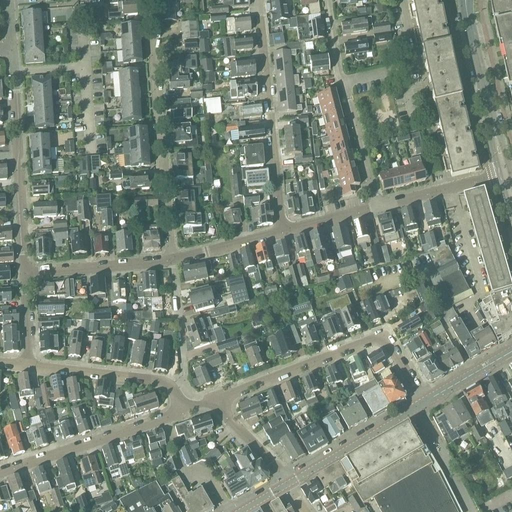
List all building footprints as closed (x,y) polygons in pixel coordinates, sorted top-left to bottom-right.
[(117,11),(107,11),(108,21),(122,20),(122,17),(137,16),(136,3),(121,4),(120,0),(109,0),(110,5),(117,5),(117,11)] [(165,0),(166,6),(160,6),(161,23),(177,21),(174,21),(173,12),(177,12),(177,5),(176,5),(175,0),(165,0)] [(215,8),(211,8),(211,15),(216,15),(226,14),(226,9),(234,9),(249,7),(248,0),(222,0),(223,7),(222,7),(215,8)] [(315,0),(299,0),(300,7),(308,6),(309,17),(320,16),(318,4),(316,4),(315,0)] [(375,0),(378,16),(386,14),(384,0),(375,0)] [(415,20),(416,25),(443,19),(438,0),(411,0),(412,5),(408,6),(411,20),(415,20)] [(511,0),(492,0),(492,2),(492,4),(492,6),(492,8),(492,10),(492,12),(511,100),(511,0)] [(277,3),(281,28),(289,26),(288,21),(287,12),(286,12),(284,2),(277,3)] [(281,28),(277,3),(270,4),(272,15),(271,15),(272,24),(273,29),(281,28)] [(356,9),(357,15),(357,19),(371,17),(369,7),(362,8),(356,9)] [(41,26),(40,13),(22,15),(23,27),(41,26)] [(307,17),(296,19),(297,28),(296,28),(298,38),(299,44),(303,43),(323,40),(321,23),(308,25),(307,17)] [(358,22),(340,24),(342,37),(360,35),(367,34),(366,29),(366,28),(372,27),(370,18),(364,19),(364,20),(364,21),(364,22),(358,22)] [(229,21),(226,22),(227,34),(230,34),(236,34),(250,33),(248,19),(229,21)] [(448,44),(448,43),(443,19),(416,25),(417,30),(413,31),(416,45),(420,44),(421,50),(448,44)] [(183,40),(196,39),(195,24),(183,25),(183,40)] [(372,28),(373,35),(389,32),(389,25),(372,28)] [(42,38),(41,26),(23,27),(24,39),(42,38)] [(121,39),(139,38),(138,26),(120,27),(121,39)] [(391,42),(389,32),(373,35),(374,45),(391,42)] [(284,45),(283,36),(283,35),(279,36),(279,41),(271,42),(272,47),(284,45)] [(24,39),(24,51),(43,50),(42,38),(24,39)] [(140,50),(139,38),(121,39),(122,51),(140,50)] [(233,39),(222,40),(224,59),(235,59),(234,53),(251,51),(250,41),(233,42),(233,39)] [(208,41),(199,42),(200,55),(209,54),(208,41)] [(366,42),(344,45),(345,57),(352,56),(353,60),(357,63),(362,62),(363,61),(365,58),(364,54),(368,53),(367,48),(373,47),(372,41),(366,42)] [(427,75),(427,77),(454,71),(453,66),(451,54),(448,43),(448,44),(421,50),(427,75)] [(44,63),(43,50),(24,51),(25,65),(44,63)] [(141,63),(140,50),(122,51),(123,64),(141,63)] [(275,69),(291,67),(290,57),(295,57),(295,52),(295,51),(273,54),(273,55),(274,66),(275,66),(275,69)] [(305,68),(310,67),(311,75),(328,73),(326,57),(310,58),(310,54),(304,55),(305,68)] [(163,65),(163,73),(185,71),(187,71),(197,70),(196,57),(178,58),(178,60),(178,64),(163,65)] [(211,61),(200,62),(202,74),(213,73),(211,61)] [(231,72),(253,70),(253,63),(235,65),(230,65),(231,72)] [(291,67),(275,69),(276,72),(275,72),(276,84),(298,82),(298,77),(292,77),(291,67)] [(253,70),(231,72),(231,80),(237,79),(237,80),(254,78),(253,70)] [(164,79),(170,79),(170,82),(169,82),(169,90),(171,92),(186,91),(188,89),(187,71),(185,71),(163,73),(164,79)] [(427,77),(427,78),(433,104),(460,97),(460,98),(461,97),(455,75),(454,71),(427,77)] [(120,86),(138,85),(137,72),(119,74),(120,86)] [(208,74),(202,74),(202,84),(209,84),(209,83),(215,83),(214,74),(208,74)] [(51,92),(50,78),(31,79),(32,93),(51,92)] [(230,92),(255,89),(255,82),(235,84),(229,84),(230,92)] [(298,82),(276,84),(277,96),(278,96),(278,99),(294,97),(293,87),(299,86),(298,82)] [(139,97),(138,85),(120,86),(121,98),(139,97)] [(255,89),(230,92),(231,100),(236,99),(256,97),(255,89)] [(200,91),(188,92),(189,100),(201,99),(200,91)] [(317,96),(319,106),(337,102),(334,91),(317,96)] [(51,104),(51,92),(32,93),(33,105),(51,104)] [(121,98),(121,110),(140,109),(139,97),(121,98)] [(294,97),(278,99),(279,102),(278,102),(279,114),(302,112),(301,111),(301,107),(295,107),(294,97)] [(439,128),(466,122),(460,98),(460,97),(433,104),(435,109),(431,110),(434,124),(438,123),(439,128)] [(172,108),(169,109),(170,121),(190,120),(189,101),(172,102),(172,108)] [(340,112),(337,102),(319,106),(322,117),(340,112)] [(52,116),(51,104),(33,105),(34,117),(52,116)] [(219,105),(204,107),(204,116),(219,114),(219,105)] [(259,107),(238,109),(239,120),(242,120),(261,118),(259,107)] [(141,121),(140,109),(121,110),(122,122),(141,121)] [(342,123),(340,112),(322,117),(325,128),(342,123)] [(53,128),(52,116),(34,117),(35,129),(53,128)] [(445,153),(472,147),(466,122),(439,128),(441,133),(436,135),(440,149),(444,148),(445,153)] [(345,134),(342,123),(325,128),(328,138),(345,134)] [(185,150),(197,149),(196,137),(189,138),(188,128),(173,129),(173,130),(170,131),(171,137),(173,137),(174,145),(184,144),(185,150)] [(245,141),(262,139),(263,139),(262,128),(243,130),(245,141)] [(284,131),(285,143),(299,142),(298,129),(284,131)] [(147,142),(146,130),(128,131),(129,143),(147,142)] [(348,144),(345,134),(328,138),(320,140),(322,145),(329,143),(330,149),(348,144)] [(49,150),(48,137),(30,139),(31,151),(49,150)] [(412,139),(416,156),(424,154),(420,137),(412,139)] [(129,143),(130,155),(148,154),(147,142),(129,143)] [(299,142),(285,143),(286,156),(300,155),(299,142)] [(351,155),(348,144),(330,149),(333,159),(351,155)] [(446,158),(442,159),(446,173),(450,172),(451,178),(475,172),(474,172),(477,168),(472,147),(445,153),(446,158)] [(243,150),(244,158),(240,158),(241,169),(245,168),(245,170),(262,168),(261,148),(243,150)] [(31,151),(32,163),(50,162),(49,150),(31,151)] [(187,157),(172,158),(173,170),(191,168),(191,162),(191,161),(195,160),(194,152),(186,153),(187,157)] [(149,167),(148,154),(130,155),(123,156),(124,168),(149,167)] [(353,165),(351,155),(333,159),(336,170),(353,165)] [(50,162),(32,163),(33,175),(51,174),(58,174),(57,161),(50,162)] [(410,167),(414,184),(425,182),(421,164),(410,167)] [(336,170),(339,180),(356,176),(353,165),(336,170)] [(404,187),(414,184),(410,167),(399,170),(404,187)] [(191,168),(173,170),(174,182),(192,180),(191,168)] [(240,170),(241,182),(246,181),(246,189),(255,188),(255,191),(265,190),(265,187),(267,187),(266,174),(253,175),(252,169),(240,170)] [(242,197),(240,182),(239,170),(232,170),(232,177),(234,198),(242,197)] [(399,170),(389,172),(393,190),(404,187),(399,170)] [(393,190),(389,172),(378,175),(382,193),(393,190)] [(359,186),(356,176),(339,180),(343,197),(355,194),(353,188),(359,186)] [(123,182),(122,185),(122,188),(124,190),(130,190),(150,189),(149,177),(129,178),(129,182),(123,182)] [(307,183),(309,193),(317,192),(316,182),(307,183)] [(48,196),(53,196),(53,187),(47,187),(47,183),(40,183),(40,184),(31,185),(32,198),(48,197),(48,196)] [(305,184),(297,185),(299,200),(302,217),(314,215),(311,198),(307,199),(305,184)] [(288,202),(285,202),(285,203),(288,220),(300,217),(297,200),(295,186),(286,187),(287,196),(288,202)] [(175,195),(176,207),(194,206),(194,199),(195,199),(196,199),(197,199),(198,198),(199,198),(199,197),(200,196),(200,195),(200,194),(200,188),(185,189),(185,195),(175,195)] [(464,196),(467,205),(488,199),(485,190),(464,196)] [(258,196),(243,197),(244,206),(259,204),(258,196)] [(112,229),(110,203),(110,197),(95,198),(96,215),(101,214),(102,230),(112,229)] [(65,214),(76,213),(77,224),(90,222),(89,215),(88,215),(88,203),(87,203),(87,198),(64,200),(65,214)] [(147,199),(147,208),(157,207),(156,198),(147,199)] [(141,208),(142,208),(147,208),(147,199),(142,200),(133,200),(134,212),(142,212),(141,208)] [(469,215),(490,209),(488,199),(467,205),(469,215)] [(49,205),(33,206),(34,219),(50,219),(50,218),(56,218),(55,205),(49,206),(49,205)] [(441,226),(440,221),(440,219),(440,217),(440,215),(438,214),(436,205),(424,208),(426,217),(425,218),(426,224),(427,224),(428,229),(441,226)] [(195,217),(194,206),(176,207),(177,219),(182,218),(195,217)] [(227,229),(239,226),(238,219),(239,219),(238,212),(237,212),(236,207),(230,208),(231,214),(224,216),(227,229)] [(251,212),(252,221),(271,218),(270,209),(256,210),(256,211),(251,212)] [(493,218),(490,209),(469,215),(472,224),(493,218)] [(406,234),(418,231),(417,226),(418,226),(413,211),(401,214),(405,229),(406,234)] [(207,216),(195,217),(182,218),(183,230),(191,229),(192,236),(205,235),(204,226),(207,225),(207,216)] [(384,245),(397,242),(404,240),(400,226),(394,227),(391,216),(378,219),(384,245)] [(272,226),(271,218),(252,221),(253,228),(259,227),(259,228),(272,226)] [(474,233),(495,227),(493,218),(472,224),(474,233)] [(358,246),(370,243),(369,238),(371,236),(370,232),(367,231),(365,223),(353,226),(356,241),(357,241),(358,246)] [(117,254),(131,253),(130,235),(129,235),(128,227),(121,228),(122,235),(115,236),(117,254)] [(157,227),(149,228),(152,252),(159,251),(157,227)] [(352,252),(351,248),(346,227),(333,230),(339,255),(352,252)] [(498,236),(495,227),(474,233),(477,242),(498,236)] [(152,252),(149,228),(141,229),(143,252),(152,252)] [(0,242),(11,242),(10,229),(0,230),(0,242)] [(36,243),(35,243),(36,260),(37,259),(39,261),(42,261),(43,259),(49,258),(48,249),(51,249),(50,243),(54,242),(67,241),(66,230),(52,231),(47,231),(47,236),(36,237),(35,237),(36,243)] [(77,230),(70,230),(70,239),(72,256),(73,256),(74,258),(78,257),(79,255),(86,255),(85,238),(79,239),(78,239),(77,230)] [(318,234),(324,259),(331,257),(329,252),(330,252),(326,232),(318,234)] [(323,259),(324,259),(318,234),(310,236),(315,256),(317,267),(325,265),(323,259)] [(444,243),(436,245),(433,234),(426,236),(430,252),(446,248),(444,243)] [(107,240),(104,240),(101,236),(93,237),(94,256),(108,255),(107,240)] [(422,247),(428,246),(425,236),(419,238),(422,247)] [(480,251),(501,245),(498,236),(477,242),(480,251)] [(298,261),(304,259),(306,264),(312,262),(311,257),(310,253),(310,252),(306,237),(294,240),(296,247),(295,247),(297,256),(298,261)] [(279,266),(290,264),(288,258),(289,258),(285,243),(284,244),(283,243),(279,244),(278,245),(277,246),(278,248),(274,249),(277,261),(279,266)] [(503,254),(501,245),(480,251),(482,260),(503,254)] [(267,246),(256,249),(257,254),(256,255),(259,266),(265,264),(267,272),(273,271),(271,263),(272,263),(267,246)] [(380,246),(370,249),(375,268),(385,265),(385,264),(383,257),(380,246)] [(429,253),(452,300),(454,306),(474,296),(471,291),(469,292),(447,248),(429,253)] [(0,250),(0,263),(13,263),(11,250),(0,250)] [(258,268),(255,268),(251,251),(240,253),(244,271),(247,270),(249,276),(254,275),(256,284),(261,282),(258,268)] [(482,260),(485,269),(506,263),(503,254),(482,260)] [(227,258),(230,273),(236,272),(233,256),(227,258)] [(343,259),(345,266),(337,268),(339,278),(358,273),(355,264),(354,264),(352,257),(343,259)] [(508,272),(506,263),(485,269),(487,278),(508,272)] [(183,269),(185,277),(212,271),(210,264),(204,265),(183,269)] [(299,280),(306,278),(302,266),(296,268),(299,280)] [(296,268),(289,270),(294,290),(301,289),(299,280),(296,268)] [(0,282),(9,282),(9,280),(9,279),(9,276),(8,275),(8,269),(0,269),(0,282)] [(213,278),(212,271),(185,277),(186,284),(208,280),(208,279),(213,278)] [(350,278),(354,290),(372,284),(368,272),(350,278)] [(487,278),(490,287),(511,281),(508,272),(487,278)] [(156,276),(149,277),(151,311),(161,311),(161,300),(158,300),(157,293),(156,276)] [(317,284),(328,281),(327,276),(316,279),(317,284)] [(141,286),(137,287),(137,300),(143,299),(143,301),(143,307),(145,307),(145,313),(139,313),(140,323),(152,323),(152,322),(151,314),(151,311),(149,277),(141,277),(141,286)] [(348,277),(336,282),(338,288),(343,286),(345,292),(352,289),(348,277)] [(243,278),(226,281),(228,289),(230,289),(235,306),(249,303),(243,278)] [(299,280),(301,289),(308,287),(306,278),(299,280)] [(103,280),(90,281),(91,297),(97,296),(98,300),(105,300),(103,280)] [(511,284),(511,281),(490,287),(493,296),(511,290),(511,284)] [(64,301),(77,300),(86,300),(86,289),(81,289),(80,283),(73,283),(72,283),(63,284),(62,284),(58,285),(58,298),(64,298),(64,301)] [(124,284),(111,285),(112,303),(125,302),(124,284)] [(432,301),(428,292),(424,284),(414,289),(418,297),(422,305),(432,301)] [(36,286),(36,288),(37,298),(47,297),(47,298),(58,298),(58,285),(52,285),(36,286)] [(190,298),(192,304),(217,297),(216,294),(211,295),(211,293),(210,293),(209,288),(190,293),(191,298),(190,298)] [(275,288),(267,290),(262,291),(264,297),(276,294),(275,288)] [(0,303),(10,303),(9,298),(10,297),(10,293),(9,293),(9,291),(0,291),(0,290),(0,303)] [(511,292),(511,293),(492,299),(490,299),(479,306),(485,319),(486,321),(498,344),(511,335),(511,292)] [(218,300),(217,297),(192,304),(193,309),(194,309),(196,314),(214,309),(213,304),(214,304),(213,302),(218,300)] [(347,297),(329,304),(332,313),(340,310),(340,311),(341,315),(342,315),(347,329),(348,333),(360,328),(358,322),(358,321),(357,318),(356,317),(353,310),(349,301),(347,297)] [(374,302),(364,306),(371,324),(380,321),(376,309),(377,308),(374,302)] [(440,319),(431,303),(419,310),(422,315),(427,312),(433,323),(440,319)] [(63,304),(37,305),(37,316),(46,316),(46,317),(54,317),(54,316),(63,316),(63,304)] [(311,311),(309,304),(291,310),(293,317),(311,311)] [(120,306),(121,316),(130,316),(130,306),(120,306)] [(237,313),(235,306),(210,313),(212,320),(237,313)] [(108,311),(87,313),(87,322),(109,322),(108,311)] [(325,324),(322,325),(326,333),(328,332),(331,340),(343,335),(341,331),(347,329),(342,315),(341,315),(340,311),(334,313),(335,315),(323,320),(325,324)] [(0,324),(2,324),(10,324),(17,323),(17,312),(2,313),(2,319),(0,319),(0,324)] [(486,321),(485,319),(481,312),(476,315),(481,324),(486,321)] [(162,314),(151,314),(152,322),(163,322),(162,314)] [(420,329),(422,328),(416,318),(414,319),(414,320),(398,328),(402,336),(406,334),(407,336),(420,329)] [(470,361),(479,355),(458,318),(449,323),(451,327),(451,328),(470,361)] [(202,321),(186,327),(190,338),(190,339),(212,331),(213,331),(209,319),(208,319),(202,321)] [(318,328),(316,321),(315,319),(298,325),(306,347),(308,347),(309,348),(312,347),(313,345),(319,343),(316,335),(314,329),(318,328)] [(38,331),(56,330),(58,330),(58,321),(38,322),(38,331)] [(439,322),(430,327),(433,332),(442,327),(439,322)] [(17,323),(10,324),(12,354),(18,353),(20,351),(19,329),(18,329),(17,323)] [(10,324),(2,324),(3,329),(2,329),(4,354),(12,354),(10,324)] [(130,341),(133,325),(126,324),(123,340),(130,341)] [(139,326),(133,325),(130,341),(137,342),(139,326)] [(294,327),(283,331),(285,334),(270,340),(276,358),(281,356),(282,358),(283,358),(284,360),(291,357),(290,355),(296,353),(292,342),(298,340),(299,341),(299,340),(294,327)] [(174,330),(166,329),(164,338),(173,338),(174,330)] [(56,330),(38,331),(39,353),(41,354),(57,353),(56,336),(56,335),(56,330)] [(471,336),(481,354),(497,346),(488,332),(484,334),(482,330),(471,336)] [(212,331),(190,339),(194,350),(210,345),(216,343),(217,342),(213,331),(212,331)] [(425,334),(424,334),(420,336),(425,344),(429,341),(425,334)] [(83,337),(71,336),(70,341),(68,357),(80,359),(82,343),(83,337)] [(104,340),(92,338),(91,344),(89,360),(101,362),(103,346),(104,340)] [(412,354),(417,363),(421,361),(423,359),(428,356),(418,338),(413,341),(414,343),(407,347),(411,355),(412,354)] [(218,352),(238,345),(236,339),(216,345),(218,352)] [(125,343),(113,341),(112,347),(110,347),(109,354),(111,355),(109,363),(122,364),(124,349),(125,343)] [(258,350),(255,341),(243,345),(246,354),(252,370),(264,365),(259,349),(258,350)] [(451,344),(442,349),(454,370),(457,368),(463,364),(455,350),(454,351),(451,344)] [(146,347),(134,345),(133,351),(132,351),(131,351),(130,358),(131,358),(130,366),(142,369),(145,353),(146,347)] [(153,371),(167,373),(169,356),(168,356),(169,347),(153,345),(152,354),(155,355),(153,371)] [(231,367),(238,365),(235,356),(241,354),(238,347),(225,352),(231,367)] [(451,371),(454,370),(442,349),(433,354),(437,361),(445,375),(451,371)] [(379,351),(379,352),(367,358),(373,369),(376,373),(382,370),(379,366),(385,362),(379,351)] [(205,361),(209,371),(222,365),(218,355),(205,361)] [(421,361),(417,363),(420,368),(419,369),(428,383),(432,384),(443,378),(444,377),(436,364),(434,365),(429,356),(428,356),(423,359),(421,361)] [(370,370),(365,372),(359,359),(348,364),(351,372),(350,373),(352,379),(353,379),(354,383),(367,378),(369,383),(374,381),(370,370)] [(200,389),(213,384),(207,369),(206,369),(204,364),(193,369),(195,374),(200,389)] [(332,394),(338,392),(337,390),(338,389),(336,386),(343,383),(337,368),(325,372),(329,381),(327,381),(329,388),(332,394)] [(389,372),(381,377),(375,381),(376,381),(379,388),(391,408),(405,400),(406,397),(398,384),(397,384),(394,379),(393,379),(389,372)] [(28,376),(27,377),(17,378),(19,394),(20,394),(20,399),(24,398),(25,399),(33,397),(32,393),(33,392),(31,384),(29,384),(28,376)] [(306,401),(309,400),(315,398),(313,394),(320,391),(314,376),(303,381),(306,389),(304,390),(306,395),(304,396),(306,401)] [(61,379),(55,380),(49,381),(50,389),(48,389),(49,398),(50,398),(50,403),(64,400),(63,395),(64,395),(61,379)] [(496,379),(488,383),(499,405),(507,401),(505,397),(496,379)] [(78,389),(77,381),(65,383),(68,398),(69,403),(80,401),(79,397),(80,396),(82,396),(81,389),(78,389)] [(345,388),(348,394),(353,392),(351,386),(349,381),(343,384),(345,388)] [(359,401),(363,398),(373,417),(375,415),(376,417),(382,413),(391,408),(379,388),(376,381),(354,392),(359,401)] [(499,405),(488,383),(482,386),(490,404),(491,404),(493,408),(492,408),(493,410),(491,411),(492,414),(497,424),(508,419),(503,409),(501,410),(499,405)] [(109,385),(96,384),(94,399),(107,400),(109,385)] [(301,403),(301,402),(300,399),(297,393),(295,393),(292,385),(281,389),(287,404),(293,402),(295,406),(298,405),(301,403)] [(477,385),(463,394),(468,404),(476,419),(481,428),(493,422),(489,412),(486,406),(484,407),(482,401),(485,400),(482,395),(477,385)] [(273,410),(281,407),(275,392),(267,395),(269,398),(270,402),(272,407),(273,410)] [(117,413),(129,410),(155,401),(153,394),(142,397),(141,395),(133,398),(134,400),(132,400),(132,401),(126,403),(125,399),(122,400),(114,402),(117,413)] [(86,403),(92,402),(91,395),(84,397),(86,403)] [(265,406),(265,404),(263,400),(262,397),(256,399),(240,405),(239,407),(242,415),(265,406)] [(263,400),(265,404),(265,406),(242,415),(245,422),(262,415),(262,414),(268,412),(267,409),(272,407),(270,402),(269,398),(263,400)] [(354,408),(350,410),(358,425),(368,420),(355,398),(350,401),(354,408)] [(12,412),(16,426),(23,424),(19,410),(16,399),(9,400),(10,408),(13,408),(13,412),(12,412)] [(316,399),(305,403),(310,412),(320,407),(316,399)] [(155,401),(129,410),(131,418),(137,416),(158,409),(155,401)] [(304,401),(301,402),(301,403),(298,405),(300,410),(307,406),(305,403),(304,401)] [(41,402),(35,403),(37,412),(43,410),(41,402)] [(334,412),(332,408),(329,404),(320,409),(324,417),(334,412)] [(445,416),(437,421),(439,425),(437,427),(447,446),(459,439),(458,438),(467,432),(464,426),(470,423),(461,405),(444,415),(445,416)] [(71,409),(74,421),(79,436),(90,433),(85,417),(81,406),(71,409)] [(358,425),(350,410),(345,413),(341,406),(336,409),(349,431),(358,425)] [(283,412),(281,407),(273,410),(275,415),(277,420),(280,418),(284,424),(287,422),(283,412)] [(313,419),(307,408),(292,416),(295,420),(306,414),(309,421),(313,419)] [(36,412),(39,421),(40,422),(47,420),(44,410),(36,412)] [(334,414),(321,421),(333,440),(340,436),(340,435),(344,433),(338,424),(339,423),(334,414)] [(319,450),(328,444),(317,425),(313,428),(306,415),(300,418),(319,450)] [(93,430),(99,428),(96,416),(89,418),(93,430)] [(69,423),(66,417),(64,417),(65,419),(57,422),(59,426),(59,427),(63,441),(74,438),(69,423)] [(177,436),(210,426),(207,418),(205,417),(190,422),(184,424),(183,425),(174,428),(177,436)] [(280,418),(277,420),(268,425),(262,428),(265,434),(274,447),(280,443),(292,464),(306,456),(294,435),(291,436),(284,424),(280,418)] [(319,450),(300,418),(294,421),(302,434),(298,437),(309,456),(319,450)] [(40,425),(40,422),(39,421),(31,424),(32,427),(28,428),(30,435),(27,436),(30,445),(35,443),(36,450),(48,446),(44,432),(43,432),(41,425),(40,425)] [(511,435),(505,422),(498,425),(505,438),(511,435)] [(23,424),(16,426),(18,435),(25,433),(23,424)] [(461,511),(442,473),(435,461),(427,447),(426,447),(426,446),(425,446),(424,446),(423,446),(422,446),(421,446),(409,425),(347,461),(347,460),(340,465),(341,467),(363,505),(373,499),(380,511),(461,511)] [(210,426),(177,436),(177,438),(183,436),(185,442),(212,433),(210,426)] [(18,440),(16,434),(14,428),(5,431),(13,457),(24,453),(20,439),(18,440)] [(477,443),(484,439),(477,428),(471,431),(477,443)] [(160,459),(158,451),(160,451),(159,449),(165,447),(164,442),(161,431),(146,436),(151,453),(148,455),(150,463),(151,462),(153,469),(162,466),(160,460),(160,459)] [(123,444),(126,452),(121,453),(125,464),(134,461),(133,458),(143,454),(138,439),(123,444)] [(178,444),(180,450),(187,467),(194,465),(187,447),(185,441),(178,444)] [(196,443),(188,445),(190,452),(198,449),(196,443)] [(102,451),(106,465),(107,464),(108,469),(118,466),(116,461),(117,461),(112,447),(102,451)] [(214,449),(206,456),(201,461),(210,463),(211,465),(221,457),(214,449)] [(246,452),(241,454),(259,485),(265,481),(267,477),(259,464),(255,467),(250,458),(250,457),(248,454),(247,453),(246,452)] [(243,473),(239,476),(248,491),(259,485),(241,454),(234,458),(243,473)] [(93,459),(80,463),(85,477),(91,475),(93,482),(96,481),(96,483),(99,482),(98,480),(99,480),(97,473),(93,459)] [(166,462),(170,474),(179,471),(175,459),(166,462)] [(228,460),(221,464),(219,466),(220,467),(214,471),(219,480),(223,478),(226,483),(223,485),(231,500),(232,501),(246,493),(246,492),(248,491),(239,476),(234,478),(231,473),(234,471),(228,460)] [(75,485),(67,462),(56,465),(60,479),(56,480),(59,490),(75,485)] [(129,477),(125,464),(118,466),(122,479),(129,477)] [(346,478),(339,466),(330,472),(341,492),(347,488),(343,480),(346,478)] [(43,469),(31,473),(36,488),(38,492),(49,489),(48,484),(43,469)] [(330,472),(318,479),(325,491),(328,489),(333,496),(341,492),(330,472)] [(168,485),(178,479),(175,474),(165,479),(168,485)] [(7,481),(7,482),(15,506),(28,501),(19,477),(7,481)] [(209,511),(211,511),(212,511),(213,511),(200,489),(201,488),(200,487),(195,490),(198,493),(189,498),(178,479),(171,483),(185,507),(184,508),(187,511),(209,511)] [(315,481),(301,490),(308,501),(311,506),(319,501),(316,496),(322,492),(315,481)] [(168,511),(161,499),(163,498),(154,483),(147,486),(158,507),(159,507),(161,511),(168,511)] [(161,499),(168,511),(177,511),(174,505),(173,506),(169,499),(175,496),(169,485),(163,488),(167,496),(163,498),(161,499)] [(146,486),(130,495),(139,511),(152,511),(151,511),(158,507),(147,486),(146,486)] [(57,488),(49,491),(55,510),(63,507),(57,488)] [(112,502),(109,493),(103,494),(106,504),(112,502)] [(139,511),(130,495),(118,500),(124,511),(139,511)] [(357,496),(348,502),(354,511),(360,511),(365,509),(357,496)] [(77,511),(88,511),(90,511),(85,497),(74,500),(77,511)] [(270,508),(272,511),(292,511),(289,507),(286,509),(282,503),(279,502),(270,508)] [(38,511),(36,503),(28,505),(30,511),(38,511)] [(99,511),(115,511),(117,511),(112,503),(99,511)] [(332,503),(323,508),(325,511),(333,511),(337,510),(332,503)]
